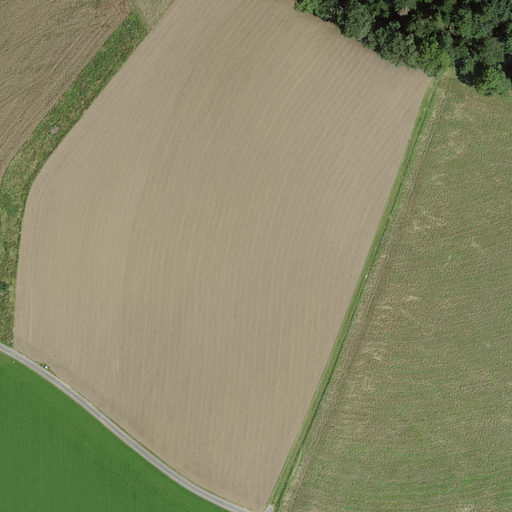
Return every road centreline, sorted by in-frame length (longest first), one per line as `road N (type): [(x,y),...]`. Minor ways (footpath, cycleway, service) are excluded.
road 1 (track): [(456,26),(314,412),(268,511)]
road 2 (unclassified): [(0,346),(172,475),(243,511)]
